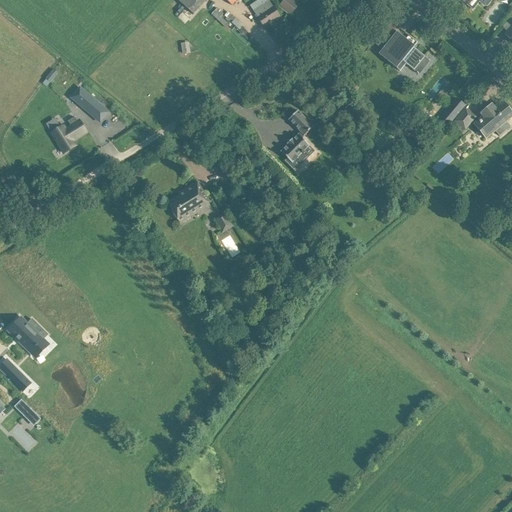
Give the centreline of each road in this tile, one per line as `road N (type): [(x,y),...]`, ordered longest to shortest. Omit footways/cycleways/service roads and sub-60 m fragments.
road 1 (unclassified): [(88,176),(375,0)]
road 2 (unclassified): [(511,79),(412,0)]
